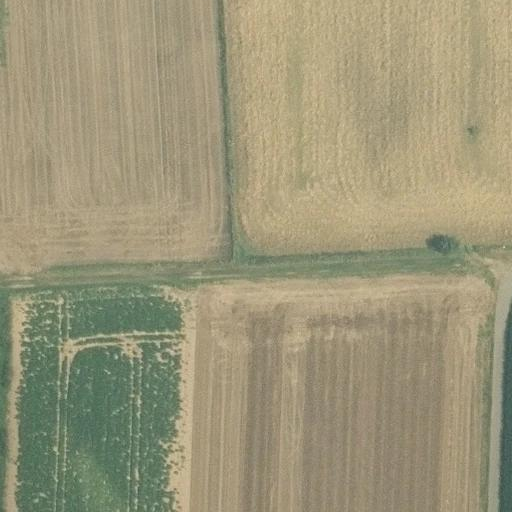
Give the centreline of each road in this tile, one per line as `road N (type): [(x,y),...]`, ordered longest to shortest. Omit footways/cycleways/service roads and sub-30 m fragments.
road 1 (track): [(0,286),(511,261)]
road 2 (track): [(511,267),(499,309),(492,511)]
